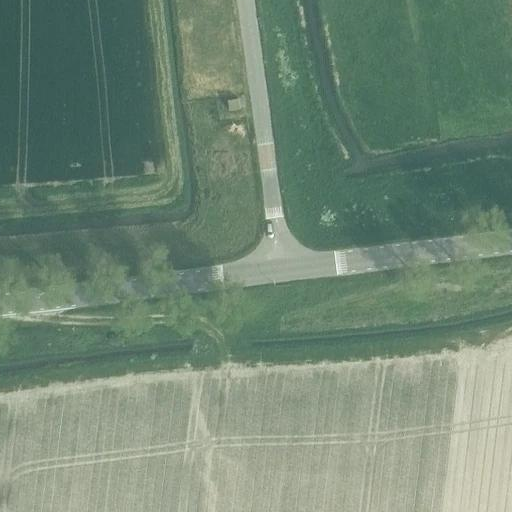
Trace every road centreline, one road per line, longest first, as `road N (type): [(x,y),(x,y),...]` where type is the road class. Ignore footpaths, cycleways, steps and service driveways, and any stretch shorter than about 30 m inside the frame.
road 1 (tertiary): [(0,305),(280,271)]
road 2 (residential): [(280,271),(245,0)]
road 3 (track): [(222,354),(218,340),(193,321),(48,318),(0,306)]
road 4 (tertiary): [(280,271),(511,242)]
